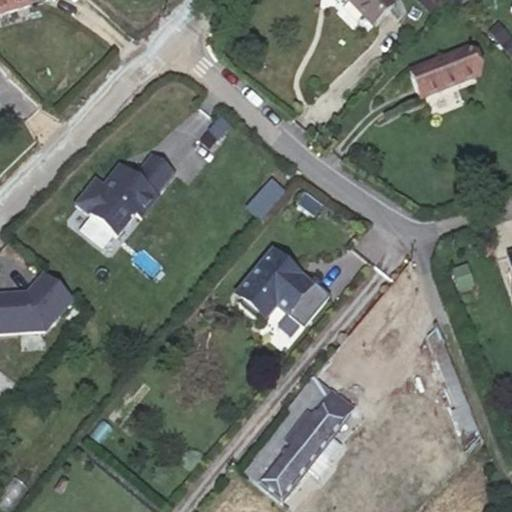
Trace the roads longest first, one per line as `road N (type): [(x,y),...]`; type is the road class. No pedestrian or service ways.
road 1 (residential): [(511,198),(419,228),(376,218),(169,41)]
road 2 (track): [(419,228),(428,279),(511,482)]
road 3 (tertiary): [(169,41),(0,210)]
road 4 (unknown): [(283,139),(391,32)]
